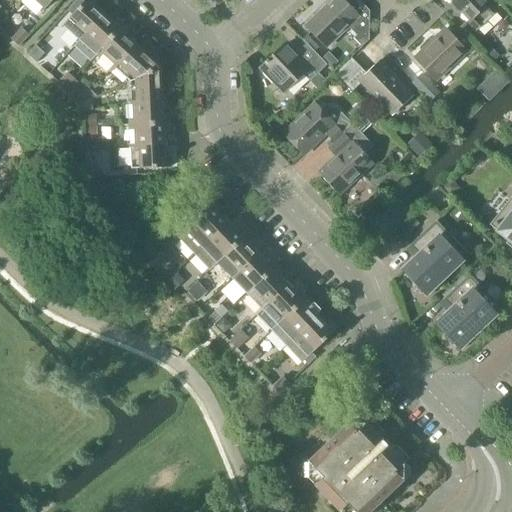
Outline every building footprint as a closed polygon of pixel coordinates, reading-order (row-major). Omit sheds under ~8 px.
[(36,0),(46,8),(53,0),(36,0)] [(80,40),(104,14),(94,5),(97,2),(95,0),(86,0),(64,25),(80,40)] [(327,47),(351,23),(352,23),(357,29),(370,16),(370,11),(359,0),(349,0),(346,3),(342,0),(336,0),(322,14),(320,12),(306,25),(327,47)] [(447,0),(478,32),(498,12),(486,0),(447,0)] [(91,61),(97,55),(123,26),(117,20),(114,23),(104,14),(80,40),(75,46),(91,61)] [(113,70),(115,68),(137,44),(126,34),(129,31),(123,26),(97,55),(113,70)] [(11,40),(19,47),(30,35),(22,28),(11,40)] [(477,47),(463,33),(456,40),(449,32),(441,40),(435,39),(415,58),(436,80),(466,51),(469,54),(477,47)] [(130,81),(162,67),(137,44),(115,68),(130,81)] [(299,56),(287,44),(269,61),(268,59),(265,62),(267,63),(261,68),(283,92),(302,73),(310,81),(327,65),(309,46),(299,56)] [(40,64),(46,58),(37,50),(31,56),(40,64)] [(352,60),(337,75),(351,90),(360,81),(391,114),(412,94),(381,62),(366,76),(352,60)] [(131,102),(163,100),(162,67),(130,81),(131,102)] [(489,75),(502,88),(508,82),(496,69),(489,75)] [(65,89),(74,79),(67,73),(59,83),(65,89)] [(439,93),(422,75),(412,84),(430,102),(439,93)] [(75,97),(83,89),(74,80),(66,89),(75,97)] [(82,104),(96,96),(90,88),(78,98),(82,104)] [(86,111),(104,106),(100,99),(86,106),(86,111)] [(129,124),(169,122),(169,114),(164,115),(163,100),(131,102),(128,102),(129,124)] [(328,111),(324,114),(315,104),(286,132),(306,153),(326,134),(334,142),(328,148),(351,126),(336,111),(328,111)] [(86,126),(98,126),(98,115),(86,115),(86,126)] [(130,147),(165,145),(165,131),(169,131),(169,122),(129,124),(130,147)] [(98,126),(86,126),(86,141),(98,140),(98,126)] [(365,156),(373,149),(351,126),(328,148),(337,157),(321,172),(320,171),(319,171),(346,200),(347,200),(340,192),(371,164),(372,165),(372,164),(365,156)] [(408,131),(399,140),(405,147),(414,138),(408,131)] [(165,145),(130,147),(131,169),(171,167),(171,157),(166,158),(165,145)] [(85,177),(99,177),(98,167),(85,168),(85,177)] [(511,199),(508,204),(511,207),(511,214),(500,231),(511,240),(508,244),(511,246),(511,199)] [(197,252),(228,222),(219,213),(223,210),(216,203),(182,236),(197,252)] [(212,267),(218,262),(246,234),(241,229),(237,232),(228,222),(197,252),(212,267)] [(427,293),(438,282),(467,255),(436,222),(410,247),(419,256),(405,270),(416,282),(427,293)] [(233,278),(258,253),(249,244),(252,241),(246,234),(218,262),(233,278)] [(159,248),(150,258),(156,265),(166,255),(159,248)] [(248,293),(277,266),(271,260),(267,263),(258,253),(233,278),(248,293)] [(263,309),(288,285),(279,275),(282,272),(277,266),(248,293),(263,309)] [(183,291),(190,284),(182,276),(175,282),(183,291)] [(460,347),(471,336),(500,309),(470,276),(443,301),(452,310),(438,323),(450,336),(460,347)] [(438,282),(427,293),(416,282),(414,284),(427,297),(440,284),(438,282)] [(272,331),(307,298),(301,291),(297,294),(288,285),(263,309),(257,315),(272,331)] [(191,299),(197,293),(191,287),(185,293),(191,299)] [(287,346),(318,317),(309,306),(312,303),(307,298),(272,331),(287,346)] [(316,357),(312,353),(337,329),(330,322),(327,326),(318,317),(287,346),(302,362),(304,360),(308,365),(316,357)] [(230,327),(228,322),(224,321),(220,324),(221,329),(226,331),(230,327)] [(235,347),(247,336),(241,330),(230,341),(235,347)] [(471,336),(460,347),(450,336),(448,338),(460,351),(473,338),(471,336)] [(245,357),(251,363),(261,354),(255,347),(245,357)] [(316,365),(324,374),(335,364),(327,355),(316,365)] [(279,393),(289,383),(283,377),(273,387),(279,393)] [(383,431),(379,426),(371,418),(365,424),(350,424),(349,423),(309,461),(310,462),(310,477),(309,478),(341,511),(370,511),(404,480),(403,479),(403,464),(409,458),(397,445),(387,445),(382,450),(378,446),(383,441),(383,431)]
